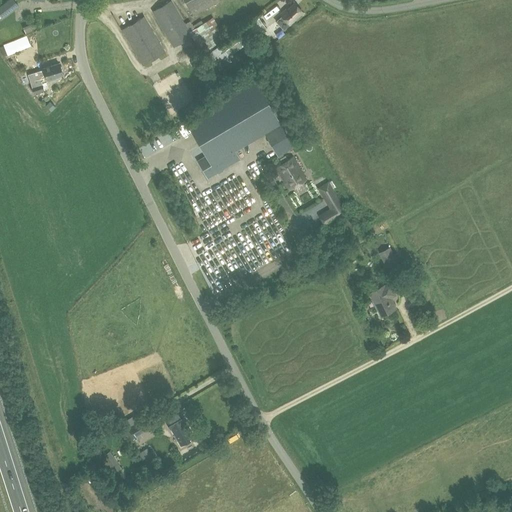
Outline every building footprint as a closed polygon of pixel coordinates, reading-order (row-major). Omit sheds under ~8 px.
[(13,0),(9,0),(0,7),(0,16),(3,20),(19,7),(13,0)] [(195,0),(183,0),(193,16),(202,10),(195,0)] [(192,36),(189,32),(171,1),(153,11),(174,47),(191,36),(192,36)] [(282,15),(276,21),(284,29),(290,23),(302,12),(294,3),(287,9),(286,8),(280,13),(282,15)] [(144,16),(122,29),(143,65),(165,51),(144,16)] [(217,64),(267,27),(259,16),(209,52),(217,64)] [(213,17),(189,32),(192,36),(191,36),(201,53),(225,37),(213,17)] [(26,35),(3,45),(7,55),(31,45),(26,35)] [(190,64),(195,74),(205,70),(200,59),(190,64)] [(45,80),(47,79),(48,81),(55,79),(55,77),(62,75),(59,63),(43,68),(44,69),(28,74),(32,87),(31,87),(34,93),(44,90),(41,81),(45,80)] [(255,80),(186,121),(206,156),(197,161),(208,178),(239,159),(234,151),(280,124),(255,80)] [(49,101),(45,105),(51,111),(55,106),(49,101)] [(292,157),(288,160),(285,155),(277,159),(280,164),(276,167),(289,189),(306,179),(292,157)] [(346,212),(340,203),(330,208),(319,215),(325,225),(346,212)] [(389,246),(378,251),(385,267),(397,261),(389,246)] [(385,286),(370,293),(382,316),(396,309),(391,298),(396,295),(390,284),(385,287),(385,286)] [(179,410),(165,419),(171,429),(181,445),(194,437),(185,421),(179,410)] [(127,428),(123,431),(131,445),(136,442),(135,439),(137,438),(137,439),(142,437),(140,434),(155,425),(149,415),(127,427),(127,428)] [(144,444),(136,448),(148,466),(155,461),(144,444)]
